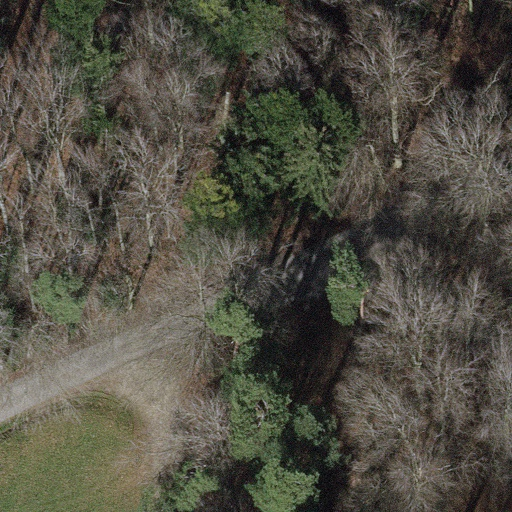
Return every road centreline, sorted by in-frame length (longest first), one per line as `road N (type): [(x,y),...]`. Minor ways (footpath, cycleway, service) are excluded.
road 1 (track): [(332,263),(0,410)]
road 2 (track): [(511,163),(429,201),(332,263)]
road 3 (track): [(511,349),(487,329),(332,263)]
